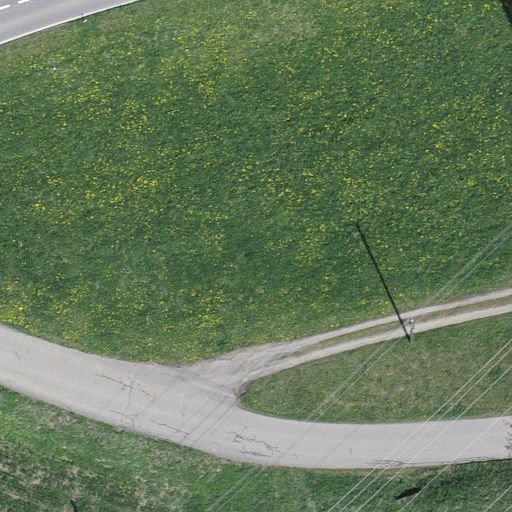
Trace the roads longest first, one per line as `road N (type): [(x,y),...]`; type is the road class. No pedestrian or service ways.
road 1 (unclassified): [(0,353),(278,442),(356,450),(511,436)]
road 2 (track): [(127,397),(361,330),(511,300)]
